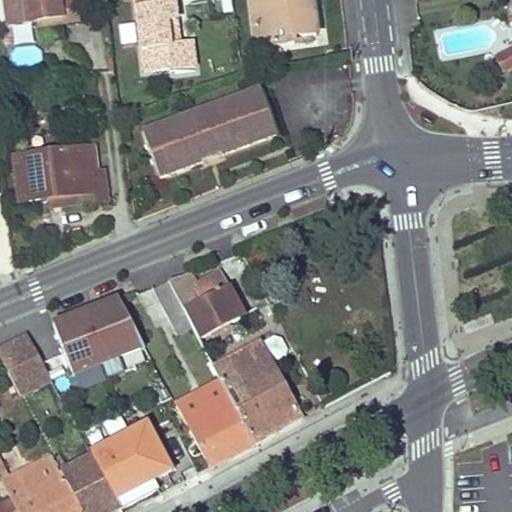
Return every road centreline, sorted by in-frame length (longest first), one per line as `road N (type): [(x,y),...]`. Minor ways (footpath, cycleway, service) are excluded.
road 1 (residential): [(0,305),(391,156)]
road 2 (tertiary): [(426,394),(212,511)]
road 3 (tertiary): [(391,156),(411,244),(426,394)]
road 4 (residential): [(391,156),(371,0)]
road 5 (tertiary): [(391,156),(511,149)]
